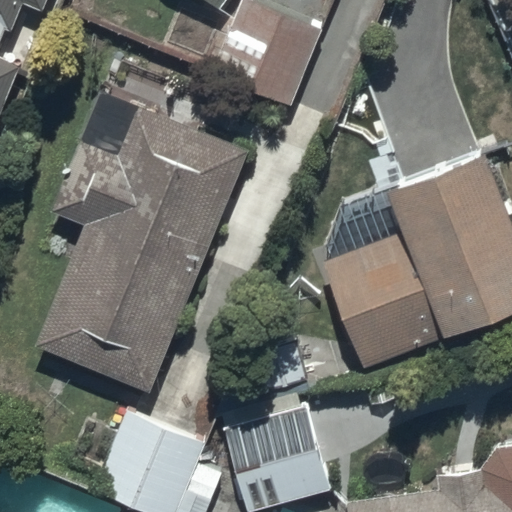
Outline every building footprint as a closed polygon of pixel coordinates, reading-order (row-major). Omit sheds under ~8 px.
[(0,0),(0,19),(14,25),(24,0),(28,0),(44,6),(46,0),(0,0)] [(242,0),(215,68),(294,100),(324,25),(263,0),(242,0)] [(0,112),(21,61),(0,52),(0,112)] [(38,341),(152,388),(252,145),(141,99),(120,150),(82,135),(53,206),(88,220),(38,341)] [(326,256),(368,362),(511,305),(511,203),(489,145),(392,183),(408,224),(326,256)] [(256,346),(268,387),(309,375),(297,334),(256,346)] [(227,424),(252,509),(333,485),(308,400),(227,424)] [(176,511),(207,439),(129,406),(96,485),(161,511),(176,511)] [(352,511),(511,511),(511,442),(499,444),(482,466),(439,472),(441,485),(350,497),(352,511)]
